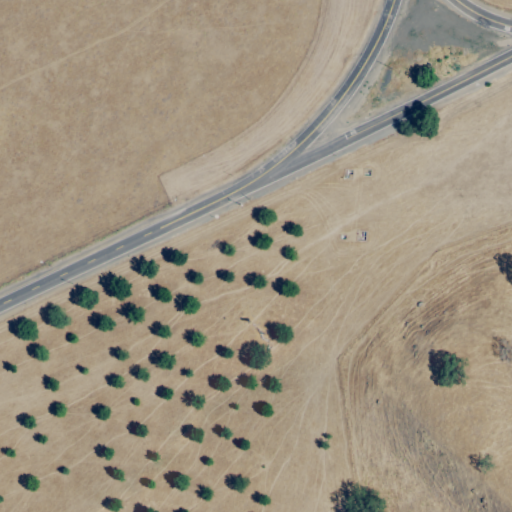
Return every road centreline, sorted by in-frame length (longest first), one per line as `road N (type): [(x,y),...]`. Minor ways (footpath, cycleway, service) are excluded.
road 1 (secondary): [(397,0),(362,79),(282,167),(196,219),(0,311)]
road 2 (tertiary): [(511,57),(358,138),(282,167)]
